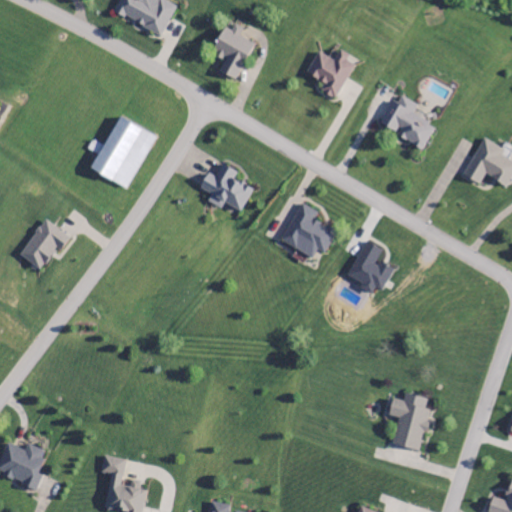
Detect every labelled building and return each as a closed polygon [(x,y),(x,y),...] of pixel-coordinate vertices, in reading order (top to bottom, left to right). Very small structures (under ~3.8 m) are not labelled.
[(161,38),(177,7),(163,0),(120,0),(114,14),(161,38)] [(225,29),(212,56),(225,62),(219,74),(237,83),(255,46),(240,38),(244,30),(235,26),(233,32),(225,29)] [(320,53),(306,74),(325,86),(321,92),(335,101),(356,68),(347,63),(350,57),(341,51),(335,62),(320,53)] [(418,106),(402,98),(398,105),(393,102),(380,127),(424,151),(436,128),(413,116),(418,106)] [(92,174),(129,191),(154,137),(117,120),(92,174)] [(463,177),(480,187),(485,177),(507,189),(511,179),(511,163),(501,157),(505,152),(484,140),(463,177)] [(200,191),(211,197),(207,204),(221,211),(224,206),(241,214),(253,192),(234,182),(237,174),(222,166),(215,179),(208,175),(200,191)] [(317,252),(325,256),(336,233),(314,223),(318,214),(300,205),(281,245),(313,260),(317,252)] [(68,237),(44,221),(20,258),(44,274),(68,237)] [(394,272),(377,264),(383,252),(365,243),(347,278),(362,286),(359,290),(372,297),(376,289),(383,292),(394,272)] [(393,447),(422,453),(430,412),(426,411),(428,400),(406,396),(405,403),(393,401),(390,418),(398,420),(393,447)] [(0,464),(0,477),(37,492),(43,477),(40,476),(45,461),(42,460),(45,453),(28,446),(26,453),(7,446),(0,464)] [(126,462),(104,458),(101,475),(111,477),(105,511),(108,511),(143,511),(147,493),(140,492),(141,485),(132,483),(131,490),(121,488),(126,462)] [(511,511),(511,482),(505,503),(493,499),(489,511),(511,511)]
